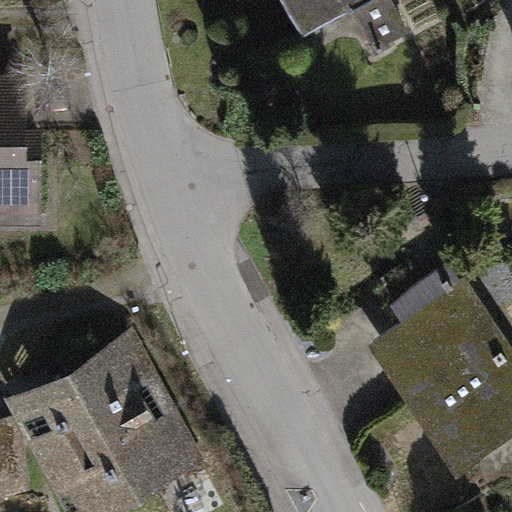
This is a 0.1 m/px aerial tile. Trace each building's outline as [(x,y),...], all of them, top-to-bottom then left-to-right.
[(292,0),(308,30),(353,6),(372,42),(370,43),(375,51),(388,44),(386,41),(406,30),(389,0),(292,0)] [(22,77),(0,77),(0,216),(10,217),(10,211),(37,211),(37,128),(22,128),(22,77)] [(492,328),(448,263),(395,297),(406,314),(372,336),(457,465),(511,429),(511,348),(507,341),(500,346),(489,330),(492,328)] [(85,361),(90,371),(46,395),(55,411),(50,413),(53,418),(40,425),(45,435),(41,437),(82,511),(152,473),(148,466),(174,452),(115,344),(85,361)] [(0,482),(23,480),(14,417),(0,419),(0,482)]
